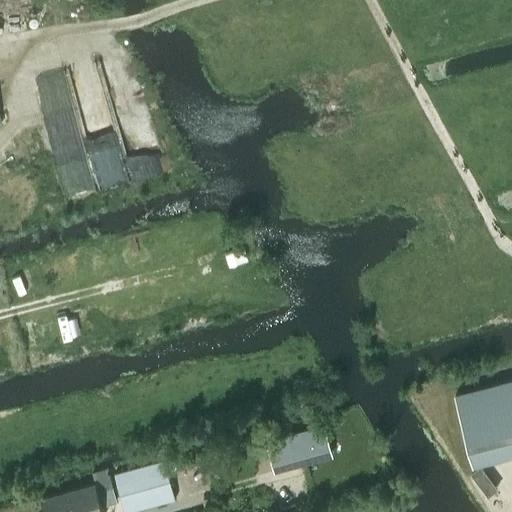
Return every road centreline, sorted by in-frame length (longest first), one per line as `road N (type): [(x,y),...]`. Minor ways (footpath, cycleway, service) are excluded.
road 1 (track): [(369,0),(511,250)]
road 2 (track): [(91,32),(212,0)]
